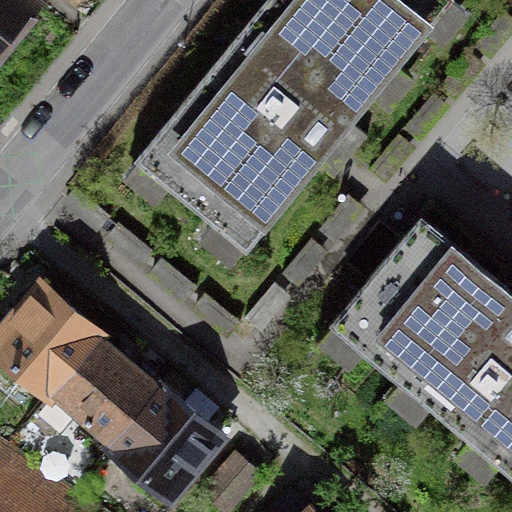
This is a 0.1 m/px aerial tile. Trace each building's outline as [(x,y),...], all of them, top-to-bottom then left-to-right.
[(0,0),(0,34),(27,0),(0,0)] [(445,0),(266,0),(139,155),(246,243),(344,124),(445,0)] [(511,10),(501,1),(471,37),(487,50),(511,20),(511,10)] [(466,43),(436,78),(452,92),(482,57),(466,43)] [(430,84),(400,120),(416,133),(446,98),(430,84)] [(396,125),(366,161),(382,174),(412,139),(396,125)] [(108,207),(72,178),(59,194),(95,224),(108,207)] [(346,186),(316,221),(332,234),(362,199),(346,186)] [(151,242),(115,213),(101,230),(137,259),(151,242)] [(511,291),(421,215),(333,319),(511,470),(511,291)] [(308,229),(279,264),(295,278),(324,243),(308,229)] [(194,278),(158,249),(145,265),(181,294),(194,278)] [(272,273),(242,308),(258,321),(288,286),(272,273)] [(100,331),(40,281),(0,328),(0,350),(14,362),(13,364),(48,394),(50,392),(111,443),(110,444),(144,473),(146,471),(170,492),(220,433),(190,408),(162,384),(160,386),(136,366),(98,334),(100,331)] [(237,313),(201,284),(188,300),(224,329),(237,313)] [(112,511),(0,432),(0,511),(112,511)] [(248,462),(234,450),(201,489),(226,511),(260,471),(248,462)] [(311,511),(290,488),(263,511),(311,511)]
